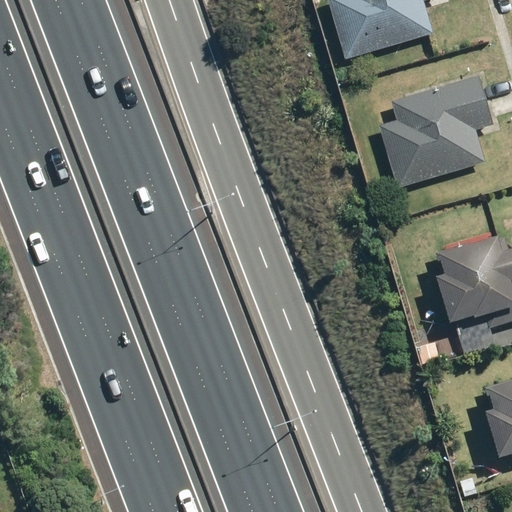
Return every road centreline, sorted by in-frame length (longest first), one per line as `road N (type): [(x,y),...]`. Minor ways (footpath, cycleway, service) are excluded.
road 1 (motorway): [(57,0),(254,511)]
road 2 (motorway): [(171,0),(363,511)]
road 3 (motorway): [(177,511),(0,49)]
